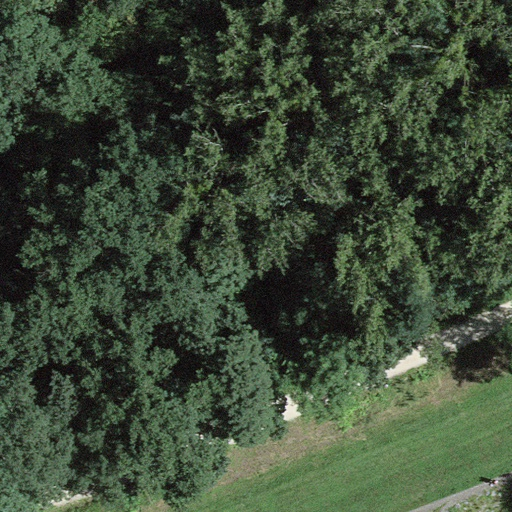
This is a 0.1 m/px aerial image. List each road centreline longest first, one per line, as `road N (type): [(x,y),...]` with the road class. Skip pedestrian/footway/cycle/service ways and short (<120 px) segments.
road 1 (track): [(0,506),(194,444),(511,308)]
road 2 (track): [(437,0),(0,300)]
